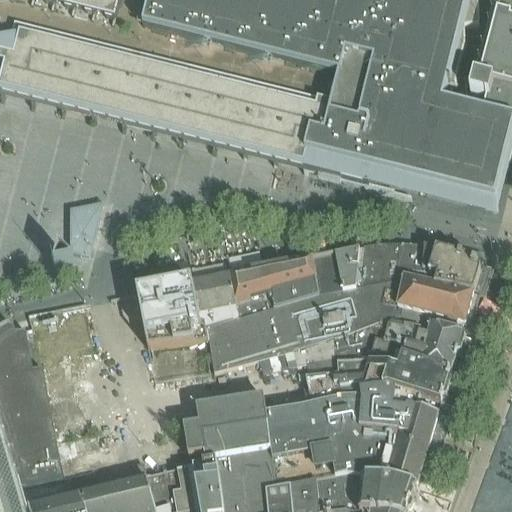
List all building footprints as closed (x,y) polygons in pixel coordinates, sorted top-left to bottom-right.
[(0,0),(0,100),(105,127),(320,181),(319,185),(341,191),(342,186),(344,187),(411,204),(412,201),(408,200),(410,192),(485,210),(498,213),(498,211),(511,157),(511,131),(493,127),(486,125),(467,121),(468,87),(457,85),(463,61),(467,58),(466,35),(481,35),(479,0),(155,0),(153,11),(155,12),(149,38),(146,37),(142,54),(125,50),(115,47),(119,31),(116,30),(123,3),(126,4),(126,0),(0,0)] [(478,92),(474,108),(490,112),(486,125),(493,127),(511,131),(511,0),(488,0),(489,11),(502,11),(480,92),(478,92)] [(81,216),(71,257),(91,262),(101,221),(81,216)] [(364,252),(362,292),(392,285),(404,288),(405,283),(406,281),(474,299),(475,298),(475,297),(477,298),(477,299),(486,301),(487,300),(486,300),(494,274),(495,274),(495,273),(488,271),(482,261),(484,258),(483,257),(482,259),(454,250),(454,249),(453,249),(451,254),(452,255),(451,257),(437,253),(426,250),(425,274),(401,272),(402,248),(388,250),(364,252)] [(425,274),(426,250),(402,248),(401,272),(425,274)] [(343,296),(358,293),(360,254),(361,254),(360,253),(336,258),(343,296)] [(57,273),(75,269),(61,255),(57,273)] [(392,285),(362,292),(358,293),(343,296),(336,258),(312,263),(320,300),(280,312),(241,323),(208,333),(209,341),(213,365),(215,378),(294,357),(346,340),(384,323),(432,334),(433,330),(450,335),(464,339),(464,338),(463,338),(465,329),(466,330),(474,299),(406,281),(405,283),(404,288),(392,285)] [(312,263),(272,271),(280,312),(320,300),(312,263)] [(241,323),(280,312),(272,271),(231,279),(237,309),(238,311),(239,311),(241,323)] [(237,309),(231,279),(193,287),(200,325),(206,324),(208,333),(241,323),(239,311),(238,311),(237,309)] [(200,325),(193,287),(138,298),(149,352),(149,353),(209,341),(208,333),(206,324),(200,325)] [(125,301),(34,320),(65,487),(131,473),(135,457),(156,452),(125,301)] [(405,348),(457,362),(464,339),(450,335),(433,330),(432,334),(384,323),(346,340),(294,357),(297,371),(337,363),(336,355),(378,347),(378,345),(404,351),(405,348)] [(0,426),(19,490),(64,482),(43,373),(34,374),(26,334),(16,337),(14,331),(7,333),(0,337),(0,426)] [(452,379),(452,378),(457,362),(405,348),(404,351),(378,345),(378,347),(336,355),(337,363),(297,371),(299,384),(305,383),(326,380),(341,379),(339,367),(372,365),(396,373),(398,364),(423,372),(452,379)] [(326,380),(305,383),(310,408),(313,406),(346,398),(390,393),(442,408),(454,412),(463,382),(452,379),(423,372),(398,364),(396,373),(372,365),(339,367),(341,379),(326,380)] [(399,448),(429,455),(429,454),(440,458),(450,423),(439,420),(439,419),(438,419),(442,408),(390,393),(346,398),(313,406),(310,408),(341,400),(360,398),(361,413),(348,415),(347,408),(291,419),(290,416),(271,420),(273,426),(270,427),(274,448),(277,447),(332,435),(333,437),(361,432),(397,437),(395,444),(400,445),(399,448)] [(274,448),(270,427),(273,426),(271,420),(269,421),(265,401),(198,412),(200,429),(185,432),(186,438),(187,445),(189,461),(205,459),(206,467),(216,465),(218,473),(224,501),(224,511),(267,511),(266,494),(275,492),(273,460),(272,453),(278,451),(277,447),(274,448)] [(272,453),(273,460),(331,453),(331,457),(336,457),(336,454),(356,456),(373,458),(383,460),(424,470),(429,455),(399,448),(400,445),(395,444),(397,437),(361,432),(333,437),(332,435),(277,447),(278,451),(272,453)] [(418,492),(424,470),(383,460),(373,458),(356,456),(336,454),(336,457),(331,457),(331,453),(273,460),(275,492),(291,490),(315,487),(351,481),(380,484),(417,492),(418,492)] [(224,511),(224,501),(218,473),(216,465),(206,467),(195,470),(201,511),(224,511)] [(108,492),(113,511),(154,511),(147,482),(144,469),(134,471),(133,472),(136,485),(108,492)] [(201,511),(195,470),(147,482),(154,511),(201,511)] [(351,481),(315,487),(318,511),(410,511),(414,502),(414,500),(417,492),(380,484),(351,481)] [(318,511),(315,487),(291,490),(292,511),(318,511)] [(292,511),(291,490),(275,492),(266,494),(267,511),(292,511)] [(113,511),(108,492),(83,498),(87,511),(113,511)] [(87,511),(83,498),(56,504),(57,511),(87,511)]
